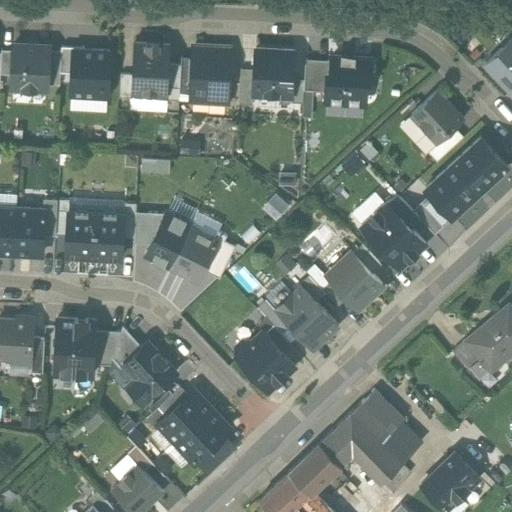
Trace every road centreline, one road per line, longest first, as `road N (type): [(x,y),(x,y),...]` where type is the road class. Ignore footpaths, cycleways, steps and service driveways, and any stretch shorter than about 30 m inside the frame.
road 1 (residential): [(511,124),(469,79),(396,34),(339,21),(111,18),(88,8),(0,2)]
road 2 (residential): [(0,280),(146,302),(181,329),(275,437)]
road 3 (residential): [(275,437),(511,221)]
